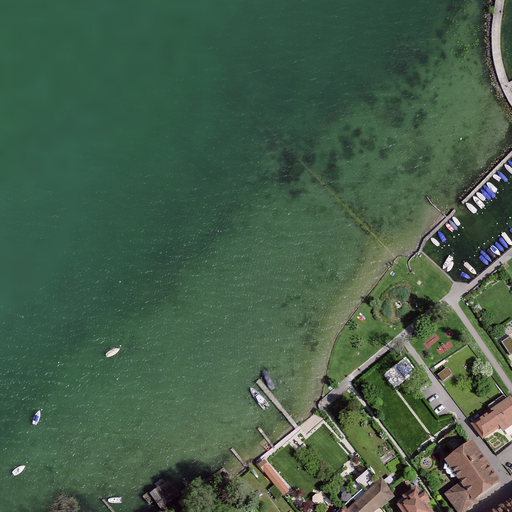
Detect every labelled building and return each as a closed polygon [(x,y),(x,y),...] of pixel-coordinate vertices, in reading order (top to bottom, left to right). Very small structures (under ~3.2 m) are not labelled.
[(511,336),(511,335),(502,340),(510,353),(511,352),(511,336)] [(511,428),(511,404),(507,397),(471,424),(481,438),(496,428),(501,436),(511,428)] [(290,444),(297,453),(308,444),(302,435),(290,444)] [(453,511),(495,483),(467,443),(440,461),(455,482),(437,494),(450,511),(453,511)] [(257,466),(283,500),(289,495),(263,461),(257,466)] [(379,511),(397,496),(381,478),(343,511),(379,511)] [(158,489),(150,495),(161,511),(169,511),(166,507),(180,496),(174,487),(163,495),(158,489)] [(431,511),(417,491),(396,506),(401,511),(431,511)] [(511,511),(511,499),(501,508),(504,511),(511,511)]
